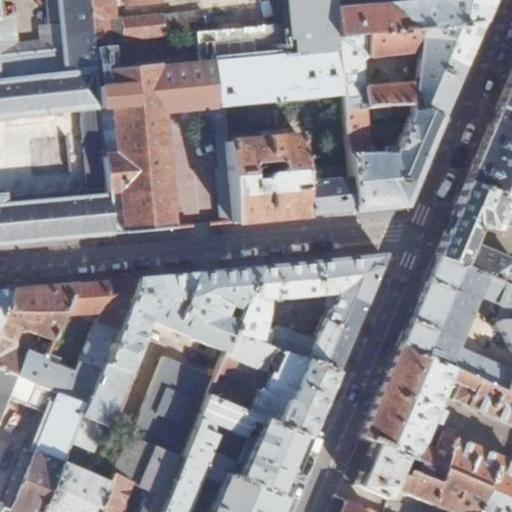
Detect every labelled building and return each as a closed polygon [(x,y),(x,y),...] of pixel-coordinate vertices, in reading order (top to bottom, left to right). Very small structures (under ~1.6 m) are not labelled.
[(0,0),(0,79),(93,70),(91,48),(86,0),(55,0),(61,51),(0,56),(0,0)] [(223,107),(341,95),(336,36),(333,9),(332,0),(86,0),(91,48),(109,46),(106,20),(114,19),(112,3),(123,2),(129,8),(157,5),(160,0),(285,0),(288,23),(291,54),(215,61),(219,107),(223,107)] [(336,36),(481,23),(490,0),(436,0),(437,1),(333,9),(336,36)] [(194,31),(195,34),(205,33),(204,30),(203,9),(121,18),(122,39),(194,31)] [(209,33),(212,61),(215,61),(291,54),(288,23),(204,30),(205,33),(209,33)] [(363,109),(370,109),(388,107),(405,105),(410,104),(441,118),(481,23),(336,36),(341,95),(342,99),(351,98),(356,97),(357,110),(363,109)] [(195,34),(197,63),(207,62),(205,33),(195,34)] [(109,234),(124,233),(148,231),(171,228),(161,113),(206,108),(219,107),(215,61),(212,61),(207,62),(197,63),(108,72),(108,75),(94,77),(97,111),(99,132),(101,151),(102,158),(104,182),(106,197),(109,234)] [(87,185),(104,182),(102,158),(101,151),(99,132),(97,111),(94,77),(93,70),(0,79),(0,120),(79,113),(87,185)] [(511,71),(466,181),(511,200),(511,71)] [(404,207),(441,118),(410,104),(405,105),(405,109),(390,144),(380,146),(381,153),(367,154),(363,109),(357,110),(352,111),(351,98),(342,99),(349,178),(352,211),(353,212),(404,207)] [(218,225),(234,223),(227,144),(223,107),(219,107),(206,108),(208,121),(214,122),(217,171),(214,172),(218,222),(218,225)] [(389,118),(388,107),(370,109),(371,120),(389,118)] [(260,220),(352,211),(349,178),(304,182),(299,136),(286,137),(285,131),(263,134),(263,139),(227,144),(234,223),(260,220)] [(506,230),(511,214),(511,200),(466,181),(452,214),(478,225),(486,229),(495,224),(506,230)] [(0,195),(0,244),(33,242),(109,234),(106,197),(4,206),(3,195),(0,195)] [(452,214),(446,228),(473,240),(478,225),(452,214)] [(446,228),(434,256),(511,288),(511,256),(473,240),(446,228)] [(385,254),(257,267),(230,333),(264,346),(268,334),(263,332),(268,314),(268,300),(321,295),(331,301),(315,339),(275,328),(269,348),(335,373),(385,254)] [(511,288),(434,256),(396,348),(511,396),(511,322),(498,322),(495,324),(510,357),(511,357),(511,370),(456,348),(478,297),(511,311),(511,288)] [(198,273),(134,279),(83,405),(79,416),(101,425),(123,434),(180,458),(181,455),(204,397),(210,382),(212,377),(163,357),(156,374),(145,370),(130,405),(115,399),(147,322),(222,352),(230,333),(257,267),(198,273)] [(103,282),(76,285),(63,316),(97,313),(74,371),(57,365),(59,360),(47,355),(45,359),(34,385),(63,397),(83,405),(134,279),(103,282)] [(47,288),(12,291),(0,319),(0,371),(13,377),(34,385),(45,359),(18,347),(16,344),(22,329),(53,341),(63,316),(76,285),(47,288)] [(0,292),(0,319),(12,291),(0,292)] [(264,346),(230,333),(222,352),(214,371),(229,377),(235,362),(269,375),(263,391),(259,389),(249,415),(308,438),(322,405),(335,373),(269,348),(264,346)] [(511,396),(396,348),(357,440),(369,444),(404,459),(509,502),(511,503),(511,468),(453,444),(455,438),(443,433),(436,453),(421,447),(430,423),(436,425),(441,414),(435,412),(447,383),(458,388),(453,401),(511,426),(511,396)] [(0,407),(13,377),(0,371),(0,407)] [(247,396),(210,382),(204,397),(241,411),(247,396)] [(79,416),(83,405),(63,397),(42,449),(35,447),(9,510),(5,509),(4,511),(40,511),(59,464),(68,442),(79,416)] [(284,497),(308,438),(249,415),(241,411),(204,397),(181,455),(284,497)] [(101,425),(79,416),(68,442),(89,450),(101,425)] [(157,511),(180,458),(123,434),(102,481),(59,464),(40,511),(122,511),(125,506),(121,504),(130,484),(146,491),(138,511),(157,511)] [(389,493),(404,459),(369,444),(350,489),(385,504),(389,493)] [(157,511),(277,511),(284,497),(181,455),(180,458),(157,511)] [(505,511),(509,502),(404,459),(389,493),(436,511),(505,511)] [(364,511),(344,503),(340,511),(364,511)]
